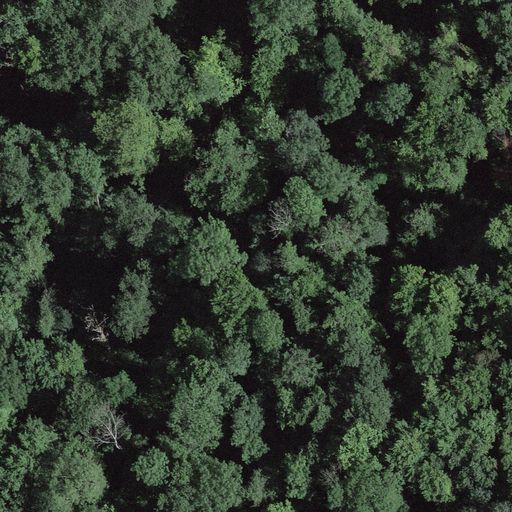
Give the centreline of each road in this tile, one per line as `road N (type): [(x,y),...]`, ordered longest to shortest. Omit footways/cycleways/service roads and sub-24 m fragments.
road 1 (track): [(189,0),(206,99),(208,200),(196,251),(149,362),(69,511)]
road 2 (track): [(430,0),(428,229),(377,511)]
